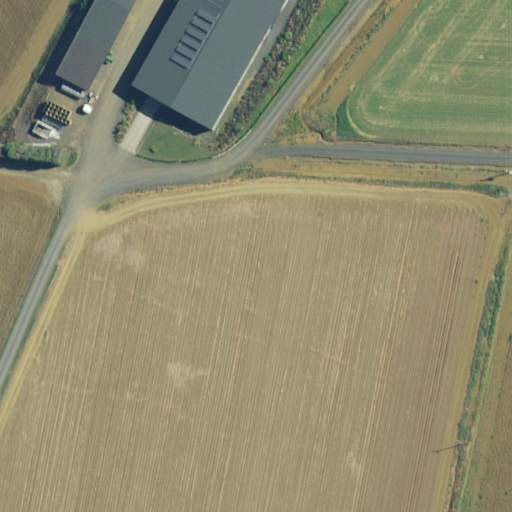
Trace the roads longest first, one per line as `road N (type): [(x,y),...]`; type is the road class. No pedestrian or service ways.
road 1 (unknown): [(90,180),(153,182),(297,161),(511,170)]
road 2 (unknown): [(90,180),(228,58),(339,0)]
road 3 (unknown): [(0,374),(90,180)]
road 4 (unknown): [(90,180),(163,0)]
